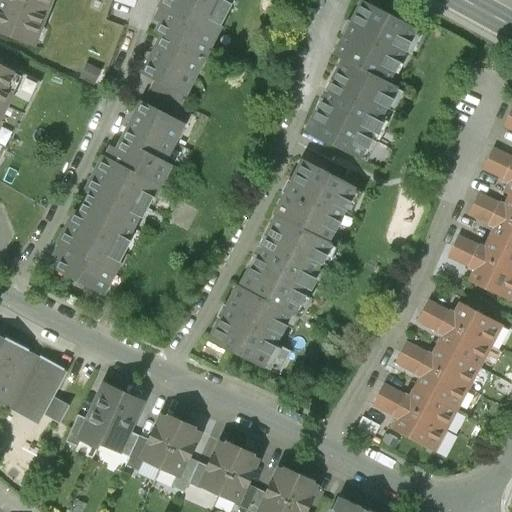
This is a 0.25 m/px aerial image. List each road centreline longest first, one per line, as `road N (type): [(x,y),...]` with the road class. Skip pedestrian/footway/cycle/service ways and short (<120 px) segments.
road 1 (residential): [(169,374),(253,232),(341,0)]
road 2 (residential): [(328,446),(436,258),(505,82)]
road 3 (residential): [(14,300),(73,205),(116,114),(155,0)]
road 4 (residential): [(328,446),(169,374)]
road 5 (residential): [(169,374),(14,300)]
road 6 (residential): [(460,511),(328,446)]
